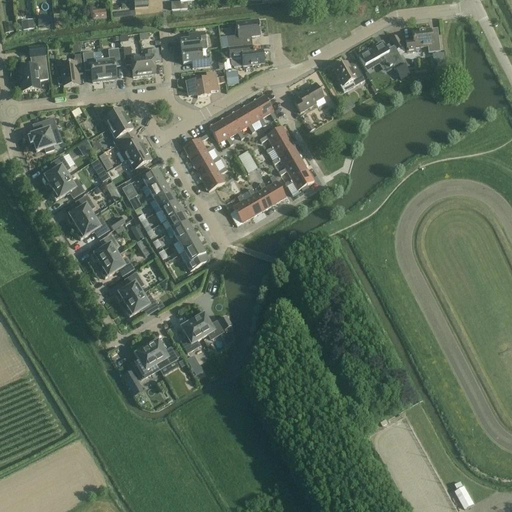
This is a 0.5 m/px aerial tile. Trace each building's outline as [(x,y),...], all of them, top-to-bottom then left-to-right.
[(147,0),(133,0),(134,10),(147,9),(147,3),(148,3),(147,0)] [(93,21),(107,19),(106,10),(92,12),(93,21)] [(22,21),(22,31),(34,30),(34,21),(22,21)] [(227,38),(228,49),(247,47),(246,39),(260,37),(258,22),(235,25),(236,31),(235,31),(234,38),(227,38)] [(404,42),(406,55),(416,54),(415,49),(427,48),(428,54),(440,53),(438,39),(431,39),(430,30),(411,32),(412,41),(404,42)] [(181,54),(201,51),(200,42),(205,42),(204,34),(188,36),(189,41),(180,42),(181,54)] [(395,36),(390,39),(397,51),(402,48),(395,36)] [(227,38),(220,39),(221,50),(222,50),(228,49),(227,38)] [(383,45),(376,49),(375,47),(368,51),(369,53),(359,59),(367,73),(381,65),(385,72),(395,66),(383,45)] [(252,53),(252,46),(247,47),(228,49),(222,50),(223,61),(229,60),(229,61),(230,61),(231,67),(234,69),(263,65),(262,52),(252,53)] [(22,93),(39,91),(38,83),(48,81),(44,48),(29,50),(30,59),(33,59),(34,67),(19,69),(22,93)] [(144,77),(141,58),(131,59),(130,48),(123,50),(125,68),(131,67),(132,79),(144,77)] [(107,52),(108,61),(101,62),(104,83),(116,81),(114,69),(120,68),(118,50),(107,52)] [(151,56),(141,58),(144,77),(155,76),(154,64),(160,63),(158,50),(151,51),(151,56)] [(183,65),(191,64),(192,70),(209,68),(208,59),(202,60),(201,51),(181,54),(183,65)] [(104,83),(101,62),(93,63),(92,53),(82,55),(84,73),(90,72),(92,84),(104,83)] [(74,60),(74,64),(61,66),(63,79),(57,79),(58,86),(63,86),(63,88),(78,86),(77,75),(83,75),(81,59),(74,60)] [(436,61),(438,72),(446,71),(444,60),(436,61)] [(352,73),(348,66),(347,63),(333,71),(343,87),(352,82),(355,88),(364,82),(357,70),(352,73)] [(403,64),(394,69),(400,81),(410,76),(403,64)] [(237,72),(226,73),(228,86),(239,85),(237,72)] [(218,93),(217,86),(225,84),(224,78),(216,79),(215,75),(205,77),(206,80),(201,81),(201,84),(195,85),(194,82),(185,83),(188,98),(196,96),(197,99),(210,97),(209,94),(218,93)] [(297,98),(299,100),(293,103),(300,115),(306,112),(305,111),(315,105),(315,104),(323,99),(315,85),(307,90),(308,92),(297,98)] [(253,104),(262,120),(269,116),(273,122),(277,120),(273,114),(264,97),(253,104)] [(262,120),(253,104),(242,110),(251,126),(259,122),(262,129),(266,127),(262,120)] [(349,111),(346,105),(340,109),(343,114),(349,111)] [(101,122),(104,121),(109,130),(127,120),(121,110),(115,113),(112,108),(97,116),(101,122)] [(251,126),(242,110),(231,116),(240,133),(248,128),(252,135),(255,133),(251,127),(251,126)] [(240,133),(231,116),(220,123),(229,139),(237,135),(241,141),(244,140),(240,133)] [(111,142),(115,148),(130,139),(127,134),(133,130),(127,120),(109,130),(114,140),(111,142)] [(57,134),(53,121),(39,125),(42,133),(30,137),(31,138),(28,139),(30,146),(33,145),(36,153),(44,150),(45,154),(54,151),(52,148),(54,147),(51,136),(57,134)] [(229,139),(220,123),(209,129),(218,146),(226,141),(230,148),(233,146),(229,139)] [(261,145),(268,141),(272,148),(288,139),(281,128),(265,137),(266,138),(259,142),(261,145)] [(189,160),(205,151),(201,144),(208,140),(206,137),(199,140),(183,149),(189,160)] [(127,162),(145,151),(139,141),(133,145),(130,139),(115,148),(119,154),(124,164),(127,162)] [(288,139),(272,148),(265,152),(267,156),(274,152),(278,159),(294,150),(288,139)] [(84,156),(91,150),(85,142),(77,148),(84,156)] [(205,151),(189,160),(196,171),(212,162),(208,155),(214,151),(212,147),(206,151),(205,151)] [(294,150),(278,159),(279,159),(272,163),(274,167),(280,163),(285,170),(301,161),(294,150)] [(145,151),(127,162),(133,171),(130,173),(133,179),(146,172),(143,167),(151,162),(145,151)] [(237,158),(247,175),(257,169),(247,152),(237,158)] [(212,162),(196,171),(202,182),(218,173),(214,166),(221,162),(219,158),(212,162)] [(51,190),(69,179),(65,173),(69,170),(62,159),(51,165),(55,171),(41,180),(45,187),(48,185),(51,190)] [(103,184),(109,180),(98,161),(91,165),(103,184)] [(285,170),(278,174),(280,177),(287,173),(291,181),(307,172),(301,161),(285,170)] [(218,173),(202,182),(209,193),(225,184),(220,176),(227,172),(225,169),(218,173)] [(142,189),(144,194),(163,182),(157,172),(142,180),(146,187),(142,189)] [(307,172),(291,181),(284,185),(286,188),(293,184),(298,192),(314,183),(307,172)] [(265,190),(274,206),(286,199),(273,178),(269,180),(272,186),(266,190),(265,190)] [(69,179),(51,190),(54,194),(51,196),(55,203),(69,194),(73,200),(83,193),(76,182),(72,184),(69,179)] [(154,201),(169,193),(163,182),(144,194),(146,198),(150,195),(154,201)] [(265,190),(266,190),(262,184),(258,186),(261,192),(255,196),(254,196),(264,212),(274,206),(265,190)] [(121,190),(125,197),(130,194),(126,187),(121,190)] [(254,196),(255,196),(251,190),(247,193),(251,198),(244,202),(243,202),(253,218),(264,212),(254,196)] [(155,215),(175,203),(169,193),(154,201),(153,201),(157,209),(153,211),(155,215)] [(243,202),(244,202),(241,197),(237,199),(240,204),(232,209),(234,213),(230,216),(237,228),(242,226),(241,225),(253,218),(243,202)] [(76,228),(93,217),(90,212),(93,209),(86,198),(76,204),(80,210),(66,219),(70,226),(73,224),(76,228)] [(128,203),(132,209),(137,206),(133,200),(128,203)] [(157,218),(162,216),(166,222),(181,214),(175,203),(155,215),(157,218)] [(166,231),(168,235),(187,224),(181,214),(166,222),(170,229),(166,231)] [(97,223),(93,217),(76,228),(79,233),(76,235),(80,242),(94,233),(98,239),(108,232),(101,221),(97,223)] [(120,219),(109,226),(113,233),(125,226),(120,219)] [(140,223),(144,230),(149,227),(145,220),(140,223)] [(174,236),(178,243),(193,234),(187,224),(168,235),(170,239),(174,236)] [(146,234),(150,240),(155,237),(151,231),(146,234)] [(178,243),(184,253),(199,245),(193,234),(178,243)] [(90,258),(94,265),(97,263),(100,267),(118,256),(114,250),(118,248),(111,237),(101,243),(104,249),(90,258)] [(144,241),(138,245),(145,258),(152,254),(144,241)] [(152,244),(156,251),(161,248),(157,241),(152,244)] [(199,245),(184,253),(184,254),(180,256),(190,273),(209,263),(199,245)] [(158,255),(162,261),(167,258),(163,252),(158,255)] [(118,256),(100,267),(103,272),(100,274),(104,280),(118,272),(122,277),(132,271),(125,260),(121,262),(118,256)] [(115,297),(119,304),(122,302),(125,306),(142,295),(139,289),(142,287),(135,276),(125,282),(129,288),(115,297)] [(146,301),(142,295),(125,306),(128,311),(125,313),(129,319),(143,310),(147,316),(157,310),(150,299),(146,301)] [(197,320),(192,323),(202,340),(208,336),(211,341),(222,334),(216,324),(210,327),(202,313),(195,317),(197,320)] [(196,343),(202,340),(192,323),(187,325),(186,322),(179,326),(187,341),(181,344),(187,355),(199,348),(196,343)] [(151,347),(146,349),(158,371),(176,361),(170,350),(164,354),(156,340),(149,344),(151,347)] [(158,371),(146,349),(141,352),(140,349),(133,353),(141,367),(135,371),(141,381),(158,371)] [(134,398),(142,394),(135,380),(127,384),(134,398)] [(473,506),(470,499),(464,489),(459,491),(455,493),(465,511),(473,506)]
